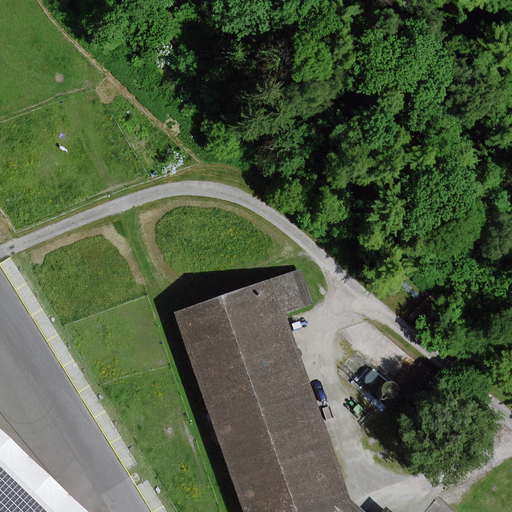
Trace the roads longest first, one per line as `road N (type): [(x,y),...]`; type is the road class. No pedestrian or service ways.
road 1 (track): [(346,295),(317,345),(372,484),(397,494),(427,492),(476,468),(511,428)]
road 2 (unclassified): [(131,511),(0,293)]
